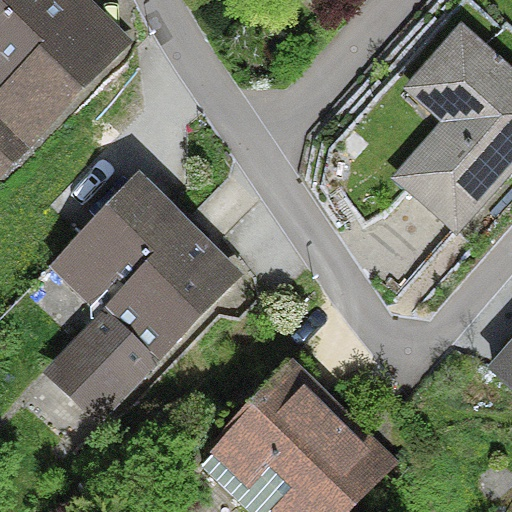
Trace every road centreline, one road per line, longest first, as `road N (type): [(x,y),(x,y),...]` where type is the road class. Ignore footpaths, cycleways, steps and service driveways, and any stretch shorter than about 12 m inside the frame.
road 1 (residential): [(254,152),(377,329),(404,344),(439,330),(511,250)]
road 2 (residential): [(392,0),(254,152)]
road 3 (residential): [(153,0),(254,152)]
